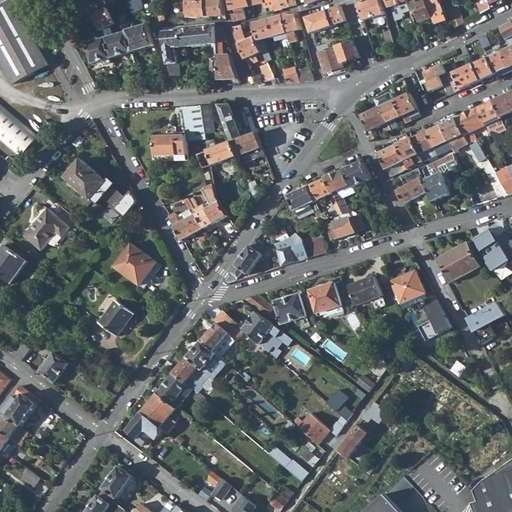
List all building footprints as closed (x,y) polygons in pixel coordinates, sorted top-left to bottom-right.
[(12,0),(11,0),(0,6),(0,54),(16,84),(49,65),(12,0)] [(144,10),(141,0),(128,0),(131,13),(144,10)] [(214,0),(208,1),(210,19),(210,21),(214,21),(214,18),(227,17),(224,0),(214,0)] [(234,23),(247,19),(246,9),(254,7),(253,0),(231,0),(232,10),(234,23)] [(285,9),(283,0),(265,0),(266,6),(266,8),(275,7),(276,11),(285,9)] [(296,6),(294,0),(283,0),(285,9),(296,6)] [(386,14),(382,0),(362,0),(363,2),(359,4),(366,21),(374,18),(378,17),(386,14)] [(389,0),(395,19),(398,20),(403,18),(405,15),(404,13),(411,11),(406,0),(389,0)] [(428,0),(421,0),(414,3),(421,23),(435,17),(428,0)] [(438,25),(449,20),(442,0),(428,0),(435,17),(438,25)] [(444,0),(448,9),(460,5),(465,4),(462,0),(444,0)] [(477,0),(482,14),(504,3),(503,0),(477,0)] [(190,3),(192,20),(210,19),(208,1),(190,3)] [(448,9),(455,28),(465,23),(466,23),(460,5),(448,9)] [(117,14),(112,6),(94,16),(103,30),(117,23),(116,21),(113,17),(117,14)] [(347,22),(341,6),(329,11),(335,26),(337,31),(340,30),(338,25),(347,22)] [(335,26),(329,11),(309,19),(314,34),(335,26)] [(304,31),(298,13),(284,16),(289,35),(291,41),(296,40),(295,33),(304,31)] [(289,35),(284,16),(272,20),(276,38),(289,35)] [(268,63),(274,59),(265,41),(276,38),(272,20),(257,23),(258,30),(261,42),(259,42),(264,53),(268,63)] [(511,46),(503,51),(511,71),(511,21),(504,25),(511,39),(509,40),(511,46)] [(155,45),(149,24),(128,31),(128,32),(134,53),(156,46),(155,45)] [(186,47),(215,44),(218,44),(217,28),(217,25),(198,26),(198,29),(185,30),(186,47)] [(264,53),(259,42),(261,42),(258,30),(248,35),(245,27),(237,29),(236,31),(238,40),(247,60),(264,53)] [(73,45),(81,39),(75,28),(67,33),(73,45)] [(225,58),(224,43),(228,43),(224,28),(217,28),(218,44),(219,58),(219,59),(220,80),(241,80),(233,57),(225,58)] [(175,76),(181,74),(178,48),(186,47),(185,30),(176,31),(166,32),(171,77),(175,76)] [(391,30),(386,32),(390,46),(395,44),(391,30)] [(134,53),(128,32),(109,38),(115,59),(134,53)] [(480,38),(487,52),(499,77),(511,71),(503,51),(493,56),(490,51),(494,49),(488,37),(487,38),(485,35),(480,38)] [(109,38),(90,44),(96,64),(108,61),(109,64),(114,62),(113,59),(115,59),(109,38)] [(338,47),(344,63),(361,58),(356,46),(352,48),(351,43),(338,47)] [(347,71),(344,63),(338,47),(320,53),(328,77),(347,71)] [(475,64),(483,81),(493,76),(495,79),(499,77),(487,52),(486,54),(485,55),(484,57),(485,59),(475,64)] [(221,86),(220,80),(219,59),(213,59),(212,81),(216,81),(216,86),(221,86)] [(276,79),(269,63),(261,67),(268,82),(276,80),(276,79)] [(449,72),(445,64),(428,72),(430,77),(431,80),(435,88),(437,91),(446,87),(441,76),(449,72)] [(469,87),(483,81),(475,64),(456,73),(459,81),(454,83),(458,92),(469,87)] [(284,69),(288,84),(302,83),(299,71),(298,66),(284,69)] [(313,71),(312,68),(299,71),(302,83),(314,81),(314,79),(313,71)] [(449,72),(441,76),(446,87),(450,96),(458,92),(454,83),(449,72)] [(431,80),(427,82),(431,90),(435,88),(431,80)] [(511,112),(511,92),(503,97),(495,101),(503,116),(511,112)] [(405,119),(397,100),(394,94),(378,100),(392,131),(398,128),(396,124),(394,121),(401,118),(403,120),(405,119)] [(423,117),(413,94),(412,94),(397,100),(405,119),(407,124),(412,122),(411,119),(413,118),(414,121),(423,117)] [(377,129),(386,125),(389,132),(392,131),(378,100),(377,97),(371,101),(378,109),(364,115),(374,139),(380,137),(377,129)] [(495,101),(480,108),(479,108),(488,125),(493,136),(509,128),(503,116),(495,101)] [(40,137),(0,102),(0,138),(22,158),(40,137)] [(239,120),(237,121),(232,105),(220,106),(231,134),(243,129),(240,120),(239,120)] [(204,106),(184,107),(189,135),(189,142),(210,140),(209,135),(204,106)] [(204,106),(209,135),(218,133),(215,120),(213,106),(204,106)] [(267,154),(265,148),(248,108),(237,111),(236,113),(239,120),(240,120),(243,129),(231,134),(234,142),(239,157),(240,157),(243,164),(267,154)] [(478,140),(474,134),(470,136),(469,133),(488,125),(479,108),(457,118),(465,134),(470,144),(478,140)] [(445,125),(444,125),(454,148),(456,152),(461,150),(461,149),(470,145),(480,162),(487,158),(478,140),(470,144),(465,134),(457,118),(445,125)] [(454,148),(444,125),(430,132),(439,154),(454,148)] [(439,154),(430,132),(415,138),(425,161),(439,154)] [(189,142),(189,135),(158,138),(159,157),(190,154),(189,142)] [(218,138),(209,141),(211,148),(220,145),(218,138)] [(401,144),(410,168),(422,163),(425,161),(415,138),(401,144)] [(215,165),(239,157),(234,142),(212,150),(215,165)] [(390,172),(394,170),(393,167),(403,163),(406,170),(410,168),(401,144),(381,153),(390,172)] [(213,166),(215,165),(212,150),(198,155),(203,170),(207,188),(216,184),(213,166)] [(456,152),(422,168),(420,168),(431,192),(435,201),(451,194),(442,174),(445,173),(446,168),(445,164),(458,158),(456,152)] [(7,160),(15,167),(18,162),(11,156),(7,160)] [(446,168),(448,172),(461,166),(458,158),(445,164),(446,168)] [(108,181),(82,160),(67,178),(93,200),(108,181)] [(345,170),(354,189),(374,180),(366,161),(346,169),(345,170)] [(393,167),(394,170),(390,172),(392,177),(406,170),(403,163),(393,167)] [(495,172),(510,196),(511,194),(511,174),(509,167),(495,172)] [(420,168),(402,176),(406,186),(399,190),(406,204),(431,192),(420,168)] [(339,192),(351,186),(353,189),(354,189),(345,170),(329,177),(346,214),(351,213),(344,199),(343,197),(339,192)] [(318,201),(332,195),(341,215),(346,214),(329,177),(311,186),(318,201)] [(118,183),(111,178),(108,181),(93,200),(85,210),(92,216),(97,209),(120,228),(131,213),(124,201),(119,208),(106,198),(118,183)] [(250,183),(258,203),(264,196),(256,180),(250,183)] [(228,197),(223,182),(216,184),(218,195),(221,200),(228,197)] [(216,220),(228,212),(221,200),(218,195),(216,184),(207,188),(215,202),(208,206),(216,220)] [(318,201),(311,186),(290,196),(298,210),(313,203),(316,211),(320,218),(325,217),(318,201)] [(351,186),(339,192),(343,197),(344,199),(355,194),(353,189),(351,186)] [(210,224),(216,220),(208,206),(206,208),(203,204),(199,206),(193,197),(190,199),(198,212),(206,227),(208,230),(212,227),(210,224)] [(170,217),(184,241),(206,227),(198,212),(190,199),(185,201),(190,208),(194,215),(185,221),(181,223),(178,216),(176,213),(170,217)] [(49,208),(72,226),(78,219),(56,201),(49,208)] [(316,211),(313,203),(298,210),(301,218),(313,212),(316,211)] [(72,226),(49,208),(28,235),(44,248),(59,231),(64,235),(72,226)] [(178,216),(181,223),(185,221),(194,215),(190,208),(178,216)] [(359,232),(367,229),(361,215),(353,218),(359,232)] [(352,217),(327,225),(332,241),(359,232),(353,218),(352,217)] [(492,229),(496,237),(503,233),(495,221),(488,223),(492,229)] [(499,241),(496,237),(492,229),(475,239),(482,252),(499,241)] [(503,233),(496,237),(499,241),(505,250),(511,245),(511,242),(505,231),(503,233)] [(277,245),(280,248),(284,266),(311,258),(306,243),(305,240),(298,233),(288,240),(277,245)] [(324,237),(306,243),(311,258),(329,252),(324,237)] [(263,245),(256,239),(232,272),(239,277),(243,272),(248,275),(263,255),(267,257),(270,253),(268,248),(263,245)] [(499,241),(482,252),(488,262),(487,263),(493,271),(511,259),(505,250),(499,241)] [(482,267),(469,243),(440,259),(453,283),(482,267)] [(159,263),(134,244),(117,267),(141,286),(159,263)] [(0,251),(0,274),(12,284),(28,263),(5,245),(0,251)] [(141,286),(146,289),(163,266),(159,263),(141,286)] [(426,292),(416,269),(390,281),(401,304),(426,292)] [(237,281),(239,277),(232,272),(226,279),(229,284),(237,281)] [(383,296),(376,277),(351,286),(358,306),(383,296)] [(342,306),(335,283),(310,291),(317,313),(342,306)] [(308,316),(301,294),(276,302),(283,324),(308,316)] [(247,299),(268,315),(274,308),(258,296),(247,299)] [(427,306),(426,309),(432,320),(419,327),(427,342),(453,328),(438,300),(427,306)] [(136,315),(118,301),(101,323),(119,337),(136,315)] [(499,302),(469,319),(483,344),(499,336),(493,325),(507,317),(499,302)] [(218,324),(219,324),(236,339),(236,340),(246,330),(245,329),(225,311),(215,321),(218,324)] [(295,340),(258,312),(245,329),(246,330),(262,344),(278,359),(284,352),(280,349),(285,342),(290,346),(295,340)] [(203,342),(227,363),(230,365),(233,362),(223,353),(236,339),(219,324),(218,324),(203,342)] [(189,358),(206,372),(213,379),(227,363),(203,342),(189,358)] [(19,354),(15,351),(13,354),(22,362),(23,362),(31,350),(26,345),(19,354)] [(56,352),(41,372),(57,384),(72,364),(56,352)] [(390,366),(382,354),(371,369),(381,378),(383,375),(390,366)] [(176,374),(195,390),(196,390),(202,394),(206,389),(197,383),(206,372),(189,358),(176,374)] [(0,398),(14,380),(0,369),(0,398)] [(111,383),(101,374),(96,381),(107,389),(111,383)] [(159,394),(178,410),(191,395),(201,404),(205,399),(195,390),(176,374),(159,394)] [(357,384),(369,394),(375,386),(363,377),(357,384)] [(23,427),(42,401),(22,386),(3,412),(23,427)] [(329,404),(349,422),(355,413),(356,412),(346,404),(351,398),(340,389),(329,404)] [(143,413),(162,429),(178,410),(159,394),(143,413)] [(367,413),(373,417),(379,409),(373,404),(367,413)] [(94,416),(99,420),(103,415),(98,411),(94,416)] [(0,415),(0,428),(19,443),(28,431),(23,427),(3,412),(0,415)] [(128,431),(138,440),(137,441),(144,446),(144,447),(153,436),(157,440),(165,431),(162,429),(143,413),(128,431)] [(300,428),(319,446),(332,431),(313,414),(300,428)] [(344,428),(339,424),(333,432),(338,436),(344,428)] [(350,460),(370,433),(359,424),(339,451),(350,460)] [(0,448),(3,450),(10,455),(19,443),(0,428),(0,448)] [(320,460),(305,448),(299,454),(315,468),(320,460)] [(276,459),(304,482),(310,474),(294,461),(293,462),(282,452),(276,459)] [(25,475),(30,469),(21,463),(17,469),(25,475)] [(135,478),(138,474),(126,465),(123,469),(135,478)] [(123,469),(121,467),(105,489),(119,500),(135,478),(123,469)] [(25,475),(23,477),(36,487),(42,478),(30,469),(25,475)] [(218,487),(224,479),(215,472),(209,480),(218,487)] [(511,511),(511,472),(483,484),(475,492),(478,502),(472,504),(475,511),(511,511)] [(389,491),(398,501),(415,486),(407,476),(389,491)] [(228,482),(224,479),(218,487),(213,493),(224,501),(234,487),(228,482)] [(280,494),(290,502),(295,495),(285,487),(280,494)] [(101,497),(100,496),(87,511),(127,511),(128,511),(104,493),(101,497)] [(280,494),(272,504),(281,511),(286,506),(290,502),(280,494)] [(402,511),(386,494),(365,511),(402,511)] [(253,511),(258,507),(244,496),(233,510),(235,511),(253,511)]
